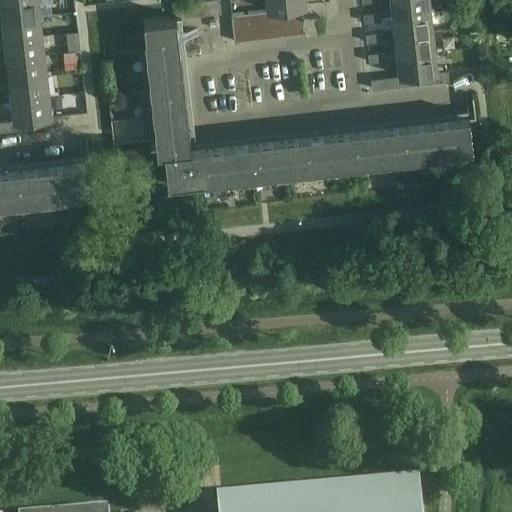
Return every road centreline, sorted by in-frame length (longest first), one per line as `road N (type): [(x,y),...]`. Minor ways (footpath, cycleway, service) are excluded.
road 1 (secondary): [(0,386),(511,343)]
road 2 (residential): [(354,107),(206,122),(199,53),(344,39)]
